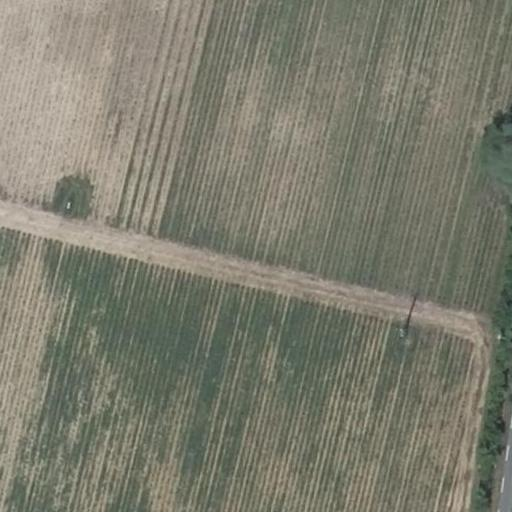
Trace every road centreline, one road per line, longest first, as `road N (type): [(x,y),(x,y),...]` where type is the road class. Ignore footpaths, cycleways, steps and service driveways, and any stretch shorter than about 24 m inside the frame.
road 1 (track): [(0,209),(488,327)]
road 2 (track): [(511,189),(463,511)]
